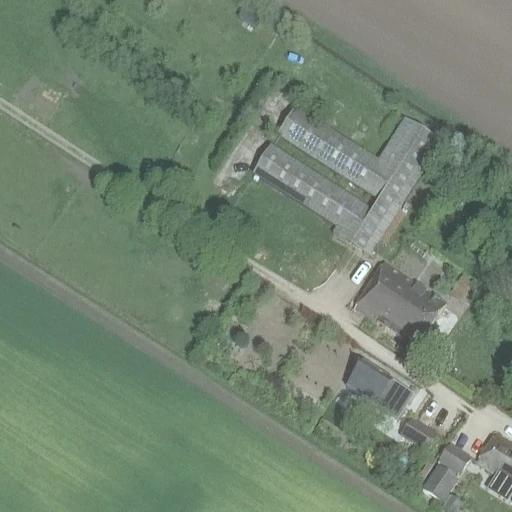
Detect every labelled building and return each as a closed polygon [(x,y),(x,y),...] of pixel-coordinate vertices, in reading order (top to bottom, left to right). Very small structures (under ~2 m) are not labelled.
[(242,15),(237,21),(255,33),(260,27),(242,15)] [(332,236),(369,259),(441,146),(405,123),(378,165),(296,112),(278,140),(377,203),(370,214),(270,151),(253,178),(336,231),(332,236)] [(453,196),(448,203),(457,210),(462,203),(453,196)] [(442,314),(437,311),(442,303),(393,271),(394,269),(386,264),(356,311),(402,341),(405,335),(421,345),(442,314)] [(362,369),(346,395),(364,406),(363,407),(375,414),(376,413),(398,427),(406,415),(403,413),(411,399),(362,369)] [(411,422),(401,440),(428,455),(438,437),(411,422)] [(511,448),(494,437),(475,466),(511,490),(511,448)] [(449,449),(438,466),(460,480),(471,463),(449,449)] [(449,497),(458,483),(436,469),(421,492),(452,511),(459,511),(463,506),(449,497)]
